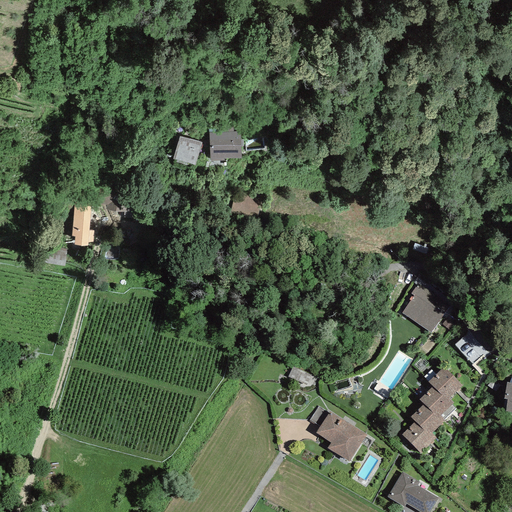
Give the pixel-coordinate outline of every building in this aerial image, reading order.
[(233,127),(209,128),(210,162),(225,162),(225,159),(241,159),(240,132),(233,132),(233,127)] [(202,143),(179,137),(173,159),(195,166),(202,143)] [(139,183),(101,178),(97,203),(108,205),(107,210),(123,213),(124,206),(135,208),(139,183)] [(256,215),(259,199),(237,193),(233,209),(256,215)] [(74,237),(74,245),(88,246),(88,243),(93,243),(93,230),(89,230),(91,202),(74,201),(71,237),(74,237)] [(64,258),(65,251),(49,248),(47,255),(64,258)] [(447,309),(415,287),(411,293),(414,295),(402,313),(431,333),(447,309)] [(470,331),(456,343),(473,363),(487,350),(470,331)] [(311,375),(293,366),(288,377),(306,385),(311,375)] [(444,367),(428,382),(433,386),(447,400),(449,398),(462,386),(444,367)] [(429,390),(419,400),(424,404),(433,413),(438,418),(440,416),(453,403),(449,398),(447,400),(433,386),(429,390)] [(415,421),(429,435),(432,433),(444,420),(440,416),(438,418),(433,413),(424,404),(411,417),(415,421)] [(320,427),(329,413),(318,407),(310,420),(320,427)] [(349,461),(366,435),(330,412),(329,413),(320,427),(317,432),(332,442),(328,448),(349,461)] [(415,421),(402,435),(420,453),(436,437),(432,433),(429,435),(415,421)] [(419,482),(402,472),(387,497),(404,507),(406,503),(420,511),(429,511),(438,498),(417,485),(419,482)]
